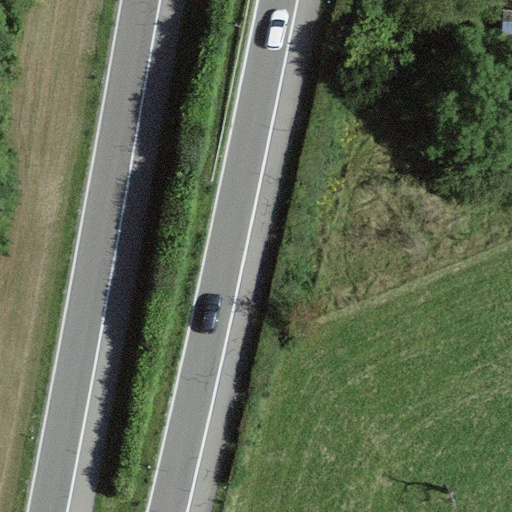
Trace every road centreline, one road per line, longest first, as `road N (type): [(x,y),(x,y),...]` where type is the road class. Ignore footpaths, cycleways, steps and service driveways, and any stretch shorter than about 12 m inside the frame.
road 1 (motorway): [(167,511),(277,0)]
road 2 (motorway): [(47,511),(140,0)]
